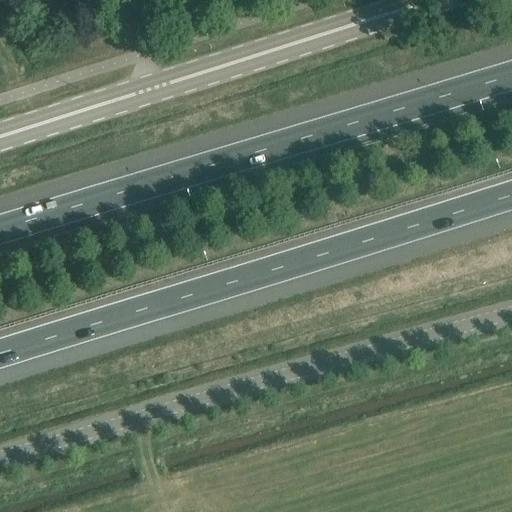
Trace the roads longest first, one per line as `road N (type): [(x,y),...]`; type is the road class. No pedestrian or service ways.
road 1 (motorway): [(0,355),(511,194)]
road 2 (motorway): [(511,75),(0,231)]
road 3 (unclassified): [(0,456),(511,312)]
road 4 (tertiary): [(0,138),(439,0)]
